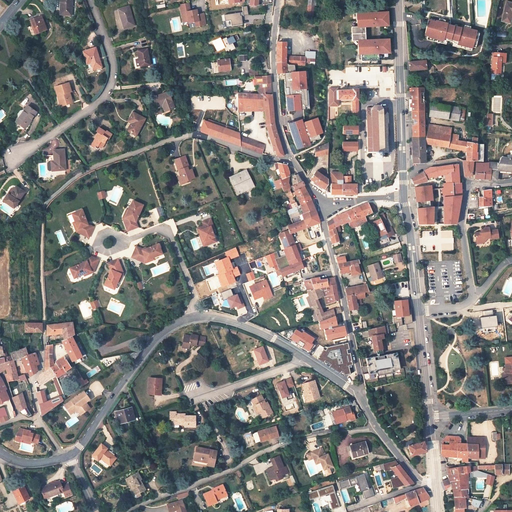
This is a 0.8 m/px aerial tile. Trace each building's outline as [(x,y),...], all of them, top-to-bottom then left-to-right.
[(70,15),(71,0),(60,0),(60,9),(60,14),(70,15)] [(315,0),(307,0),(306,16),(314,16),(315,0)] [(511,3),(505,2),(501,21),(509,23),(511,14),(511,13),(511,3)] [(187,3),(178,5),(182,22),(187,21),(188,23),(191,23),(197,21),(198,26),(205,25),(202,13),(198,14),(196,15),(196,11),(195,10),(189,11),(187,3)] [(134,25),(128,6),(118,9),(123,28),(134,25)] [(247,6),(242,7),(242,12),(223,15),(225,28),(242,26),(241,16),(248,15),(247,6)] [(386,7),(358,10),(358,16),(356,16),(356,20),(358,20),(359,26),(357,26),(351,26),(351,40),(357,40),(359,40),(359,45),(357,46),(358,53),(361,53),(361,60),(378,59),(378,52),(389,52),(388,38),(365,39),(365,26),(387,25),(387,11),(386,11),(386,7)] [(46,30),(41,15),(29,20),(35,35),(46,30)] [(435,22),(428,20),(424,35),(428,36),(427,37),(434,39),(436,39),(446,41),(446,40),(452,42),(452,43),(459,45),(462,46),(471,48),(471,47),(474,47),(478,33),(471,31),(472,30),(469,29),(463,28),(460,27),(460,28),(446,25),(447,24),(444,23),(438,21),(435,21),(435,22)] [(234,48),(231,43),(238,39),(236,35),(226,40),(225,38),(222,40),(221,39),(219,40),(219,39),(213,42),(217,50),(224,46),(226,50),(228,49),(229,51),(234,48)] [(287,63),(287,42),(277,42),(277,63),(287,63)] [(101,67),(95,48),(83,52),(87,64),(91,63),(93,69),(101,67)] [(150,64),(147,49),(137,51),(140,66),(150,64)] [(316,52),(306,51),(305,57),(305,64),(315,64),(316,52)] [(505,53),(492,52),(491,72),(499,73),(500,65),(500,62),(502,62),(504,62),(505,53)] [(295,65),(305,66),(305,64),(305,57),(289,56),(289,65),(295,65)] [(229,59),(217,60),(217,62),(211,63),(212,68),(213,68),(214,73),(219,73),(219,71),(228,70),(228,65),(229,65),(229,59)] [(425,60),(409,62),(409,70),(425,68),(425,60)] [(287,63),(277,63),(278,74),(285,73),(288,111),(310,109),(308,90),(307,90),(307,89),(308,89),(306,71),(295,72),(295,65),(289,65),(287,63)] [(344,74),(333,74),(333,85),(345,86),(344,74)] [(270,75),(253,77),(253,79),(255,79),(255,85),(261,85),(261,87),(258,89),(258,92),(260,93),(260,94),(263,94),(266,95),(265,88),(271,87),(271,84),(271,83),(270,79),(270,76),(270,75)] [(71,91),(68,83),(54,87),(57,96),(59,95),(62,105),(72,102),(69,92),(71,91)] [(424,124),(423,87),(411,87),(412,125),(416,124),(424,124)] [(337,88),(328,88),(328,105),(338,105),(338,99),(352,99),(358,99),(357,88),(352,88),(352,89),(337,90),(337,88)] [(174,108),(167,92),(152,98),(154,104),(161,101),(162,106),(164,111),(174,108)] [(251,94),(237,93),(237,111),(246,111),(246,104),(251,105),(264,105),(264,111),(266,126),(273,148),(274,148),(276,156),(283,156),(274,125),(274,123),(274,122),(271,95),(266,95),(263,94),(260,94),(251,94)] [(462,121),(464,108),(430,103),(428,116),(462,121)] [(387,136),(387,127),(387,126),(386,116),(387,116),(387,115),(386,115),(386,112),(387,112),(387,111),(386,111),(386,107),(381,107),(379,106),(378,105),(375,105),(374,105),(373,105),(373,106),(371,107),(366,108),(366,112),(366,113),(366,116),(367,127),(366,127),(367,127),(367,137),(366,137),(366,138),(367,138),(367,148),(367,151),(367,152),(372,152),(372,155),(375,155),(375,156),(374,157),(375,158),(376,157),(378,157),(380,157),(381,157),(380,156),(380,154),(383,154),(383,152),(388,152),(388,151),(387,151),(387,148),(388,148),(388,147),(387,147),(387,137),(387,136)] [(36,112),(27,106),(24,109),(26,110),(17,123),(24,128),(36,112)] [(15,122),(17,123),(26,110),(24,109),(15,122)] [(144,119),(132,112),(128,120),(131,122),(127,130),(135,135),(144,119)] [(304,123),(303,119),(289,124),(297,149),(311,145),(310,142),(321,138),(319,134),(323,133),(318,118),(304,123)] [(211,122),(207,135),(240,146),(239,137),(239,134),(233,132),(234,130),(211,122)] [(424,124),(416,124),(416,129),(412,129),(412,136),(418,136),(423,135),(423,129),(424,129),(424,124)] [(482,161),(483,144),(476,143),(476,138),(472,137),(471,142),(459,140),(457,140),(458,134),(450,133),(449,135),(441,133),(443,127),(435,125),(433,132),(427,131),(425,142),(466,150),(465,160),(472,160),(482,161)] [(105,132),(98,127),(95,131),(97,132),(96,135),(97,135),(90,145),(95,148),(97,146),(100,148),(104,143),(103,142),(106,138),(107,139),(111,134),(106,131),(105,132)] [(449,135),(450,133),(450,128),(443,127),(441,133),(449,135)] [(424,161),(424,154),(423,135),(418,136),(412,136),(412,144),(412,145),(412,146),(412,149),(412,150),(413,150),(413,154),(412,154),(413,154),(413,158),(412,158),(412,159),(413,159),(416,161),(416,162),(417,162),(420,161),(420,162),(420,161),(423,161),(423,162),(424,162),(424,161)] [(264,145),(239,137),(240,146),(257,152),(262,153),(264,145)] [(356,141),(342,142),(342,150),(357,150),(356,141)] [(328,143),(315,148),(315,155),(323,154),(327,154),(328,143)] [(65,169),(63,149),(53,150),(53,155),(54,164),(51,164),(51,171),(65,169)] [(188,168),(184,157),(174,160),(178,171),(180,171),(182,176),(179,177),(181,183),(191,179),(194,178),(191,170),(188,171),(187,168),(188,168)] [(489,179),(495,179),(497,169),(511,171),(511,160),(511,158),(501,157),(498,163),(497,163),(488,162),(488,168),(490,169),(489,179)] [(471,175),(472,160),(465,160),(462,160),(464,175),(471,175)] [(482,179),(489,179),(490,169),(488,168),(488,162),(483,163),(476,162),(474,178),(482,179)] [(277,169),(281,179),(274,181),(276,189),(281,187),(288,184),(289,177),(288,172),(286,165),(277,163),(277,164),(274,163),(275,169),(277,169)] [(459,183),(458,164),(436,167),(430,167),(423,172),(426,178),(444,174),(446,174),(446,175),(446,183),(459,183)] [(254,186),(246,169),(243,171),(245,175),(233,180),(239,193),(250,188),(254,186)] [(327,191),(327,173),(321,169),(318,172),(315,171),(310,179),(327,191)] [(245,175),(243,171),(228,178),(230,182),(233,180),(245,175)] [(341,172),(331,172),(330,193),(341,193),(341,176),(341,172)] [(411,179),(413,184),(419,184),(427,181),(426,178),(423,172),(411,179)] [(301,181),(297,175),(293,176),(292,184),(292,185),(301,181)] [(350,184),(350,176),(349,176),(341,176),(341,193),(356,194),(356,184),(350,184)] [(192,182),(191,179),(181,183),(179,177),(177,178),(180,186),(192,182)] [(251,191),(250,188),(239,193),(233,180),(230,182),(237,197),(251,191)] [(303,186),(301,181),(292,185),(294,190),(303,186)] [(461,195),(462,195),(461,183),(459,183),(446,183),(443,183),(443,188),(442,188),(443,197),(461,195)] [(281,187),(283,192),(286,191),(287,193),(290,192),(288,184),(281,187)] [(24,192),(16,186),(13,190),(9,195),(7,194),(2,201),(13,208),(24,192)] [(306,191),(303,186),(294,190),(296,196),(306,191)] [(417,209),(419,224),(433,224),(433,209),(430,210),(430,207),(428,207),(425,207),(425,206),(426,205),(426,201),(432,200),(431,189),(431,186),(414,187),(416,196),(416,202),(417,202),(418,209),(417,209)] [(491,190),(483,191),(483,198),(479,198),(479,206),(480,206),(480,207),(482,207),(482,206),(483,206),(491,206),(491,205),(491,190)] [(308,196),(306,191),(296,196),(298,200),(308,196)] [(461,195),(462,195),(443,197),(444,206),(446,206),(446,212),(444,212),(444,224),(456,224),(461,195)] [(310,200),(308,196),(298,200),(300,205),(310,200)] [(135,221),(142,205),(131,200),(128,209),(125,217),(122,218),(127,231),(138,227),(135,221)] [(292,208),(287,210),(290,218),(314,209),(313,206),(310,200),(300,205),(297,206),(292,208)] [(364,216),(371,212),(371,211),(375,210),(372,204),(370,204),(368,204),(367,203),(346,212),(349,223),(347,224),(349,229),(350,229),(366,222),(364,216)] [(314,209),(290,218),(292,224),(313,216),(316,214),(314,209)] [(89,237),(93,227),(88,224),(86,225),(85,223),(86,222),(81,210),(72,214),(75,222),(78,229),(76,232),(89,237)] [(335,227),(339,225),(348,222),(346,212),(337,216),(332,218),(335,227)] [(373,226),(378,236),(386,233),(387,237),(393,235),(390,227),(384,230),(380,221),(384,219),(381,213),(377,215),(379,219),(372,222),(366,222),(368,227),(373,226)] [(294,245),(290,233),(315,224),(313,216),(292,224),(290,224),(287,226),(289,230),(279,234),(285,249),(294,245)] [(326,222),(331,244),(339,241),(338,239),(338,238),(335,227),(332,218),(326,222)] [(203,226),(199,228),(201,234),(199,235),(201,242),(203,241),(205,245),(216,242),(212,231),(214,230),(210,219),(202,222),(203,226)] [(479,232),(475,233),(476,242),(481,241),(483,242),(487,238),(490,237),(490,239),(498,237),(497,229),(489,230),(489,227),(484,228),(481,232),(480,233),(479,232)] [(142,251),(136,248),(132,257),(145,263),(146,260),(153,257),(162,254),(158,244),(145,250),(146,252),(143,253),(142,251)] [(287,261),(299,257),(294,245),(285,249),(283,250),(285,256),(287,261)] [(236,248),(225,252),(227,257),(214,262),(219,274),(233,269),(229,260),(239,256),(236,248)] [(395,263),(402,262),(400,254),(393,255),(395,263)] [(93,272),(98,259),(89,255),(87,261),(87,263),(85,263),(85,262),(70,268),(74,278),(83,274),(91,271),(93,272)] [(279,269),(301,261),(299,257),(287,261),(285,256),(276,261),(279,269)] [(123,273),(118,259),(108,263),(111,270),(112,270),(111,272),(110,272),(105,285),(115,289),(118,281),(121,274),(123,273)] [(360,273),(358,264),(359,264),(359,262),(358,259),(346,262),(337,263),(339,272),(341,274),(350,272),(351,275),(360,273)] [(282,277),(304,268),(301,261),(279,269),(282,277)] [(382,276),(377,262),(367,265),(371,276),(368,277),(370,283),(373,285),(383,281),(382,276)] [(219,274),(217,275),(222,287),(236,282),(234,277),(241,275),(237,267),(233,269),(219,274)] [(303,280),(304,281),(307,291),(321,288),(328,286),(327,279),(326,280),(325,278),(324,278),(325,280),(320,281),(320,279),(320,278),(303,280)] [(266,292),(262,282),(249,287),(254,300),(260,297),(259,295),(266,292)] [(345,288),(346,296),(369,292),(368,290),(366,282),(364,283),(364,285),(351,287),(345,288)] [(339,300),(335,284),(328,286),(321,288),(321,291),(322,291),(324,296),(326,305),(339,300)] [(342,312),(341,308),(333,310),(323,313),(317,299),(324,296),(322,291),(321,291),(321,288),(307,291),(318,321),(325,319),(334,315),(342,312)] [(346,296),(349,310),(358,308),(357,305),(361,304),(360,297),(365,296),(365,294),(374,292),(374,288),(368,290),(369,292),(346,296)] [(233,296),(231,289),(221,293),(224,300),(227,299),(231,309),(236,306),(238,310),(245,306),(243,300),(241,301),(238,294),(233,296)] [(96,300),(90,302),(93,308),(99,306),(96,300)] [(396,316),(393,316),(393,323),(399,321),(400,325),(413,323),(411,309),(408,310),(407,300),(394,301),(396,316)] [(336,324),(334,315),(318,321),(320,329),(323,328),(326,340),(346,335),(343,323),(336,324)] [(25,323),(25,332),(41,332),(42,324),(25,323)] [(46,335),(63,333),(64,339),(72,336),(74,335),(72,323),(47,325),(46,335)] [(389,333),(387,324),(361,331),(362,337),(371,336),(373,350),(376,349),(382,348),(380,338),(383,337),(383,334),(389,333)] [(299,348),(309,354),(315,345),(312,343),(313,341),(302,329),(296,330),(296,327),(283,331),(284,332),(282,335),(300,346),(299,348)] [(191,336),(185,335),(182,347),(190,349),(191,343),(205,346),(206,337),(192,334),(191,336)] [(62,342),(72,362),(76,359),(82,357),(72,336),(64,339),(61,340),(62,342)] [(349,349),(347,342),(327,347),(325,350),(323,348),(316,358),(339,374),(342,373),(343,375),(350,374),(348,366),(352,365),(350,353),(347,353),(346,350),(349,349)] [(50,367),(54,366),(52,354),(53,344),(52,344),(46,345),(46,358),(45,371),(50,367)] [(263,346),(254,350),(260,364),(268,361),(263,346)] [(27,355),(25,348),(16,351),(18,358),(21,357),(27,355)] [(386,358),(387,362),(375,364),(374,360),(374,356),(365,357),(368,373),(361,374),(363,380),(369,379),(368,373),(374,372),(373,370),(376,369),(376,372),(379,371),(380,373),(389,372),(388,370),(392,370),(391,367),(394,366),(394,369),(399,368),(397,352),(385,354),(386,358)] [(28,371),(28,372),(30,375),(34,374),(35,373),(34,371),(37,370),(35,365),(38,364),(35,353),(27,355),(21,357),(23,363),(25,368),(26,368),(27,371),(28,371)] [(387,362),(386,358),(384,359),(383,354),(377,356),(377,360),(374,360),(375,364),(387,362)] [(20,387),(22,387),(18,376),(13,360),(11,356),(0,357),(0,372),(0,373),(6,369),(8,374),(5,374),(9,387),(20,387)] [(16,365),(23,363),(21,357),(18,358),(14,359),(16,365)] [(70,367),(63,357),(55,363),(56,365),(54,366),(50,367),(45,371),(39,375),(37,379),(39,384),(40,385),(42,383),(56,374),(58,376),(63,373),(62,371),(65,368),(66,370),(70,367)] [(22,387),(25,387),(29,385),(25,377),(24,374),(18,376),(22,387)] [(162,378),(150,378),(149,393),(154,394),(154,392),(160,393),(162,378)] [(280,390),(282,398),(286,396),(287,400),(293,398),(291,391),(288,392),(287,388),(294,386),(291,378),(284,381),(277,384),(278,385),(277,385),(279,391),(280,390)] [(315,380),(303,384),(305,390),(306,390),(309,400),(320,397),(315,380)] [(47,402),(42,383),(40,385),(39,384),(35,386),(39,405),(47,402)] [(31,415),(26,407),(20,387),(9,387),(11,393),(13,400),(17,408),(18,410),(21,412),(24,415),(28,416),(31,415)] [(76,411),(78,411),(80,416),(87,411),(86,411),(89,409),(86,403),(90,400),(84,392),(66,405),(69,408),(67,410),(71,415),(76,411)] [(262,395),(252,400),(255,406),(257,405),(260,411),(263,418),(273,413),(267,402),(265,402),(262,395)] [(47,402),(39,405),(41,411),(42,416),(63,401),(61,396),(47,402)] [(349,407),(333,412),(337,424),(346,420),(350,419),(351,421),(356,419),(353,412),(351,413),(349,407)] [(131,408),(116,412),(119,423),(135,419),(131,408)] [(177,411),(171,411),(171,421),(179,421),(179,424),(185,424),(185,430),(196,431),(196,419),(186,419),(186,415),(177,415),(177,413),(177,411)] [(279,435),(276,426),(258,432),(261,440),(270,437),(270,439),(279,436),(279,435)] [(31,431),(20,428),(18,433),(17,432),(16,433),(17,433),(15,439),(21,441),(22,439),(35,443),(37,435),(34,434),(30,433),(31,431)] [(467,444),(478,444),(477,458),(485,459),(485,438),(468,437),(468,439),(467,439),(467,444)] [(444,456),(462,458),(461,462),(467,462),(468,458),(467,444),(461,443),(461,439),(457,439),(457,443),(442,442),(441,452),(444,456)] [(407,446),(410,456),(424,452),(426,451),(423,441),(415,444),(414,440),(406,442),(407,443),(403,444),(404,447),(407,446)] [(365,442),(350,446),(353,456),(363,453),(363,454),(368,453),(365,442)] [(100,457),(110,465),(116,457),(106,450),(107,448),(102,443),(92,456),(98,460),(100,457)] [(467,444),(468,458),(477,458),(478,444),(467,444)] [(217,451),(197,447),(195,457),(209,460),(209,462),(208,465),(214,466),(217,451)] [(322,450),(308,455),(309,458),(313,456),(314,459),(315,461),(318,459),(320,464),(321,463),(325,471),(333,467),(328,455),(324,457),(322,450)] [(280,457),(272,460),(275,467),(267,471),(268,474),(272,475),(274,481),(277,480),(278,482),(284,480),(283,476),(285,475),(283,469),(284,468),(280,457)] [(396,461),(384,464),(386,470),(391,468),(398,476),(391,478),(393,488),(405,485),(415,483),(396,461)] [(495,475),(509,474),(508,465),(478,466),(478,470),(494,469),(495,475)] [(470,473),(469,467),(447,470),(449,480),(442,481),(444,486),(445,489),(450,485),(452,485),(451,482),(459,481),(458,475),(470,473)] [(138,472),(126,479),(128,483),(129,483),(133,488),(130,490),(134,496),(136,497),(138,497),(141,495),(140,493),(146,489),(143,484),(143,485),(140,480),(142,479),(138,472)] [(467,489),(467,477),(471,477),(471,475),(478,475),(478,472),(470,473),(458,475),(459,481),(451,482),(452,485),(453,497),(454,511),(462,511),(463,511),(465,511),(465,497),(468,498),(468,489),(467,489)] [(494,476),(490,475),(478,472),(478,475),(480,474),(480,477),(486,477),(485,483),(492,485),(494,476)] [(366,499),(376,496),(373,488),(370,489),(365,474),(339,483),(341,489),(345,488),(345,487),(351,485),(351,486),(361,483),(366,499)] [(59,481),(41,487),(45,498),(63,491),(65,497),(71,494),(68,484),(61,486),(59,481)] [(215,490),(205,495),(211,507),(219,503),(220,504),(231,499),(224,484),(215,489),(215,490)] [(23,485),(12,490),(20,506),(26,503),(25,500),(29,498),(23,485)] [(319,497),(329,494),(332,501),(330,502),(332,510),(341,507),(333,485),(308,493),(310,500),(319,497)] [(404,499),(406,509),(421,502),(420,500),(428,496),(423,488),(420,489),(387,500),(389,503),(392,502),(393,504),(395,503),(395,504),(404,499)] [(481,501),(473,499),(472,504),(474,506),(478,507),(481,501)] [(185,511),(182,500),(168,504),(170,511),(177,510),(177,511),(185,511)]
